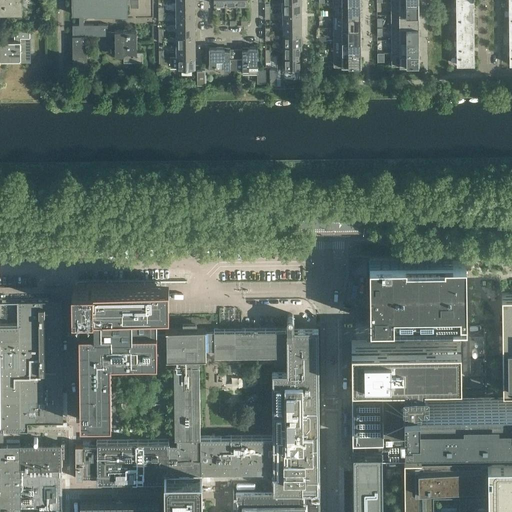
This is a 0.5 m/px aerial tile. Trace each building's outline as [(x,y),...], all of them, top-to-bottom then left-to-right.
[(0,0),(0,13),(22,13),(22,0),(0,0)] [(125,13),(125,4),(129,4),(129,0),(128,0),(72,0),(72,14),(79,14),(79,24),(72,24),(73,67),(87,67),(87,35),(115,35),(115,55),(127,55),(127,61),(143,61),(143,51),(137,51),(137,30),(115,30),(108,31),(108,24),(84,24),(84,14),(125,13)] [(473,18),(472,0),(455,0),(456,18),(473,18)] [(301,12),(301,1),(283,1),(283,12),(301,12)] [(391,14),(419,14),(418,1),(390,2),(391,14)] [(194,13),(194,2),(176,2),(176,13),(194,13)] [(336,15),(361,15),(361,2),(341,2),(336,2),(336,15)] [(301,22),(301,12),(283,12),(283,22),(301,22)] [(194,24),(194,13),(176,13),(176,24),(194,24)] [(391,14),(391,27),(419,26),(419,14),(391,14)] [(336,15),(333,15),(333,27),(352,27),(356,27),(361,27),(361,15),(336,15)] [(473,47),(473,31),(473,18),(456,18),(456,48),(473,47)] [(301,33),(301,22),(283,22),(283,33),(301,33)] [(195,34),(194,24),(176,24),(177,34),(195,34)] [(391,27),(391,39),(419,39),(419,26),(391,27)] [(352,27),(333,27),(333,40),(361,40),(361,27),(356,27),(352,27)] [(30,58),(30,29),(14,30),(14,40),(0,40),(0,58),(22,59),(22,61),(29,61),(29,58),(30,58)] [(301,44),(301,36),(301,33),(283,33),(283,44),(301,44)] [(195,45),(195,34),(177,34),(177,45),(195,45)] [(391,39),(391,52),(419,52),(419,39),(391,39)] [(333,40),(333,53),(361,52),(361,40),(333,40)] [(301,55),(301,44),(283,44),(283,55),(301,55)] [(195,56),(195,45),(177,45),(177,56),(195,56)] [(257,68),(257,46),(248,46),(248,49),(236,49),(236,68),(257,68)] [(236,68),(236,49),(224,49),(224,47),(209,47),(209,68),(215,68),(215,65),(224,65),(224,69),(236,68)] [(473,64),(473,52),(473,47),(456,48),(457,64),(473,64)] [(333,53),(333,66),(361,66),(361,52),(333,53)] [(391,52),(391,65),(419,65),(419,52),(391,52)] [(301,66),(301,55),(283,55),(283,66),(301,66)] [(195,67),(195,56),(177,56),(177,67),(195,67)] [(265,68),(257,68),(258,74),(258,82),(266,82),(265,68)] [(197,71),(198,85),(206,85),(205,71),(197,71)] [(370,320),(370,321),(466,320),(466,282),(466,272),(466,261),(466,258),(462,258),(372,259),(370,259),(369,259),(370,298),(370,310),(370,320)] [(157,358),(157,351),(157,331),(157,327),(156,327),(156,309),(169,309),(169,281),(167,281),(162,281),(158,281),(154,281),(113,282),(74,282),(74,286),(74,310),(80,310),(80,328),(79,328),(80,420),(111,420),(111,359),(157,358)] [(511,511),(511,288),(501,288),(502,398),(419,399),(419,394),(428,394),(428,378),(461,378),(460,340),(351,342),(352,382),(353,434),(353,447),(353,456),(382,456),(405,456),(405,511),(511,511)] [(62,422),(61,313),(61,300),(54,300),(45,300),(18,301),(18,323),(0,323),(0,430),(28,430),(27,422),(62,422)] [(275,490),(320,489),(320,476),(320,472),(318,325),(317,325),(294,326),(294,317),(294,316),(293,315),(292,314),(291,313),(290,313),(289,313),(289,314),(288,314),(288,315),(287,315),(287,316),(287,317),(287,328),(286,328),(242,328),(219,328),(214,328),(214,329),(206,329),(206,327),(197,327),(197,321),(183,321),(183,327),(164,327),(164,328),(166,328),(166,331),(157,331),(157,351),(167,351),(167,356),(165,356),(165,357),(176,356),(176,364),(174,364),(174,437),(177,437),(177,442),(169,442),(169,439),(96,440),(96,445),(82,445),(82,476),(97,476),(97,481),(165,480),(165,471),(168,471),(201,471),(275,470),(275,476),(275,490)] [(66,474),(66,443),(62,443),(62,442),(0,443),(0,511),(56,511),(56,508),(62,508),(62,474),(66,474)] [(381,446),(353,447),(353,456),(353,511),(382,511),(382,456),(381,446)] [(168,471),(165,471),(165,480),(165,487),(165,511),(201,511),(201,487),(201,471),(168,471)] [(319,511),(320,489),(275,490),(238,490),(237,493),(234,493),(233,511),(319,511)] [(158,511),(159,500),(80,501),(80,511),(158,511)]
